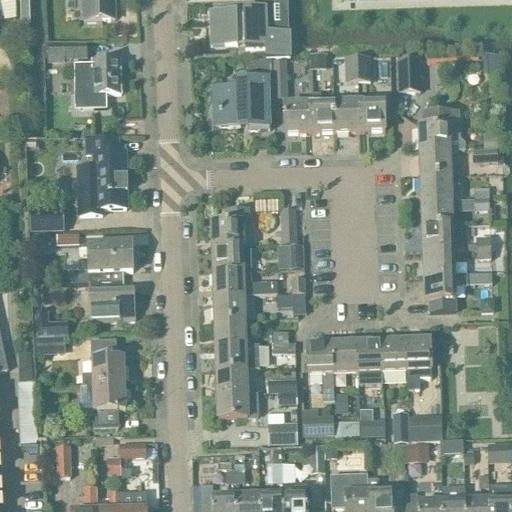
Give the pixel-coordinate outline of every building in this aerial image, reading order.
[(0,0),(0,375),(7,374),(0,341),(0,20),(3,20),(0,4),(14,1),(13,0),(0,0)] [(28,0),(20,0),(21,28),(30,28),(28,0)] [(84,0),(85,24),(115,23),(114,0),(84,0)] [(265,0),(266,14),(210,15),(211,50),(236,49),(236,44),(245,44),(245,53),(265,53),(265,62),(290,62),(287,0),(265,0)] [(87,60),(86,49),(47,50),(47,61),(87,60)] [(326,58),(310,59),(310,74),(326,73),(326,58)] [(346,86),(358,86),(358,63),(346,63),(346,86)] [(370,63),(358,63),(358,86),(370,85),(370,63)] [(107,113),(107,98),(121,98),(121,97),(120,65),(120,64),(75,65),(75,113),(107,113)] [(285,65),(274,65),(275,103),(286,103),(285,65)] [(420,65),(399,66),(401,98),(421,97),(420,65)] [(270,133),(269,84),(248,84),(249,94),(240,95),(240,89),(212,90),(213,131),(240,130),(240,123),(248,122),(249,134),(270,133)] [(309,98),(309,108),(310,138),(335,137),(334,107),(322,108),(321,98),(309,98)] [(384,106),(359,107),(360,136),(385,136),(384,106)] [(359,107),(334,107),(335,137),(360,136),(359,107)] [(285,139),(310,138),(309,108),(284,109),(285,139)] [(419,131),(420,157),(450,155),(465,155),(465,148),(462,145),(453,145),(452,116),(423,117),(423,131),(419,131)] [(95,187),(80,188),(81,220),(102,220),(102,214),(126,213),(125,156),(118,156),(117,142),(86,143),(86,159),(94,158),(95,187)] [(498,168),(497,154),(473,155),(473,169),(498,168)] [(451,180),(450,155),(420,157),(421,181),(451,180)] [(451,205),(451,180),(421,181),(422,206),(451,205)] [(474,193),(474,204),(489,204),(489,193),(474,193)] [(474,204),(475,215),(489,215),(489,204),(474,204)] [(422,206),(423,231),(452,230),(451,205),(422,206)] [(57,212),(25,213),(25,235),(57,235),(57,212)] [(212,227),(213,252),(241,251),(240,227),(245,226),(245,214),(223,215),(223,227),(212,227)] [(297,248),(296,214),(281,214),(282,248),(297,248)] [(423,231),(424,256),(453,255),(452,230),(423,231)] [(79,238),(57,239),(57,247),(57,250),(80,249),(79,238)] [(475,243),(476,254),(490,253),(490,242),(475,243)] [(89,288),(123,286),(123,276),(133,276),(132,247),(88,249),(89,274),(73,275),(74,288),(89,288)] [(304,274),(304,249),(288,250),(289,274),(304,274)] [(242,276),(241,251),(213,252),(214,277),(242,276)] [(491,265),(490,253),(476,254),(476,265),(491,265)] [(454,280),(453,255),(424,256),(424,281),(454,280)] [(214,301),(243,300),(277,299),(276,287),(251,288),(250,276),(242,276),(214,277),(214,301)] [(492,278),(454,280),(424,281),(425,306),(455,305),(455,291),(468,291),(468,289),(477,289),(492,289),(492,278)] [(305,298),(305,283),(292,283),(293,299),(305,298)] [(124,297),(123,286),(89,288),(90,327),(135,325),(134,296),(124,297)] [(305,298),(293,299),(293,311),(293,319),(306,319),(305,298)] [(214,301),(215,325),(244,324),(243,300),(214,301)] [(486,304),(480,310),(480,316),(492,315),(492,304),(486,304)] [(36,341),(50,340),(67,340),(67,330),(47,330),(47,324),(40,324),(36,328),(36,341)] [(245,349),(244,324),(215,325),(216,350),(245,349)] [(272,348),(288,347),(288,337),(272,337),(272,348)] [(50,358),(50,340),(36,341),(34,341),(35,359),(50,358)] [(83,378),(83,390),(125,389),(124,363),(117,363),(117,345),(92,346),(93,378),(83,378)] [(430,345),(405,346),(406,376),(407,395),(419,395),(418,382),(432,382),(430,345)] [(405,346),(381,347),(382,376),(406,376),(405,346)] [(289,359),(288,347),(272,348),(272,359),(289,359)] [(358,377),(382,376),(381,347),(356,348),(358,377)] [(258,348),(245,349),(216,350),(217,374),(245,373),(259,373),(258,348)] [(356,348),(332,349),(333,378),(358,377),(356,348)] [(334,406),(333,378),(332,349),(307,350),(308,379),(323,379),(324,407),(334,406)] [(33,386),(32,373),(19,374),(20,387),(33,386)] [(246,398),(245,373),(217,374),(218,399),(246,398)] [(280,397),(296,397),(296,384),(272,385),(272,398),(280,397)] [(125,389),(83,390),(81,390),(82,412),(94,412),(95,434),(119,433),(119,415),(126,414),(125,389)] [(296,397),(280,397),(281,409),(297,408),(296,397)] [(257,398),(246,398),(218,399),(218,424),(256,423),(258,420),(257,398)] [(320,425),(320,413),(304,413),(305,438),(309,442),(335,441),(334,424),(320,425)] [(406,442),(405,418),(393,418),(394,442),(406,442)] [(56,428),(45,422),(38,435),(50,440),(56,428)] [(360,440),(379,440),(379,425),(359,426),(360,440)] [(298,449),(297,427),(269,427),(269,449),(298,449)] [(335,428),(335,441),(347,441),(347,428),(335,428)] [(441,428),(411,429),(412,447),(440,446),(441,446),(441,428)] [(114,450),(114,441),(95,441),(96,450),(114,450)] [(441,446),(440,446),(441,461),(453,460),(452,445),(441,446)] [(146,461),(146,447),(119,449),(119,462),(146,461)] [(428,466),(428,447),(404,448),(404,467),(428,466)] [(511,462),(511,448),(487,449),(487,463),(511,462)] [(338,462),(338,450),(326,450),(326,463),(338,462)] [(71,482),(70,451),(56,451),(57,483),(71,482)] [(324,478),(323,451),(310,452),(311,479),(324,478)] [(474,467),(474,455),(463,455),(464,467),(474,467)] [(121,479),(120,463),(107,463),(108,480),(121,479)] [(235,476),(236,490),(246,489),(245,475),(235,476)] [(226,490),(236,490),(235,476),(226,476),(226,490)] [(368,511),(368,496),(368,485),(368,479),(331,480),(332,511),(368,511)] [(479,492),(488,492),(488,480),(478,480),(479,492)] [(488,480),(488,492),(489,505),(488,511),(511,511),(511,503),(499,504),(498,480),(488,480)] [(284,511),(307,511),(307,488),(283,489),(284,511)] [(237,511),(237,501),(213,501),(213,490),(200,490),(200,511),(237,511)] [(96,511),(96,493),(84,494),(84,511),(96,511)] [(393,511),(393,495),(368,496),(368,511),(393,511)] [(108,511),(122,511),(121,496),(108,497),(108,511)] [(133,511),(145,511),(145,498),(133,499),(133,511)] [(441,511),(441,506),(418,507),(418,498),(405,498),(405,511),(441,511)] [(284,511),(284,499),(260,500),(260,511),(284,511)] [(237,511),(260,511),(260,500),(237,501),(237,511)]
